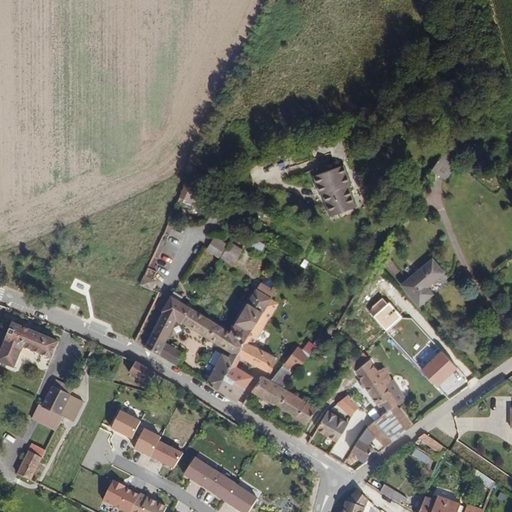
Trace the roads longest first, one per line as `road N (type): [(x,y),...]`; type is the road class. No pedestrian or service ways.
road 1 (unclassified): [(332,478),(322,463),(170,371),(0,292)]
road 2 (unclassified): [(332,478),(359,479),(511,360)]
road 3 (residential): [(210,511),(96,450)]
